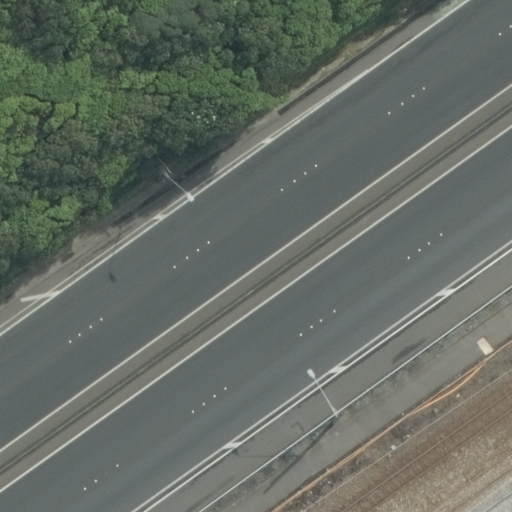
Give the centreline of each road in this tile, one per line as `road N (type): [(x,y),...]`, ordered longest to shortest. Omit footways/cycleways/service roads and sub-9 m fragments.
road 1 (trunk): [(0,462),(511,70)]
road 2 (trunk): [(511,187),(72,511)]
